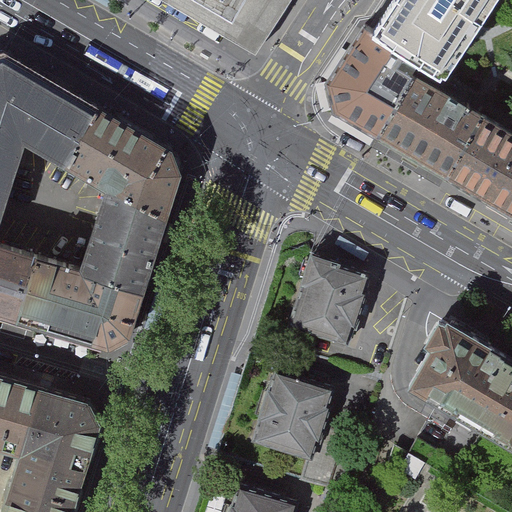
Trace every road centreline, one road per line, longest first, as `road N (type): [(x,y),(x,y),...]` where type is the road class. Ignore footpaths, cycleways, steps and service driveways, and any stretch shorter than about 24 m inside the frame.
road 1 (primary): [(20,0),(265,149)]
road 2 (primary): [(265,149),(511,287)]
road 3 (tertiary): [(188,394),(265,149)]
road 4 (residential): [(188,394),(0,338)]
road 5 (unclassified): [(341,0),(286,81),(265,149)]
road 6 (tertiary): [(151,511),(188,394)]
